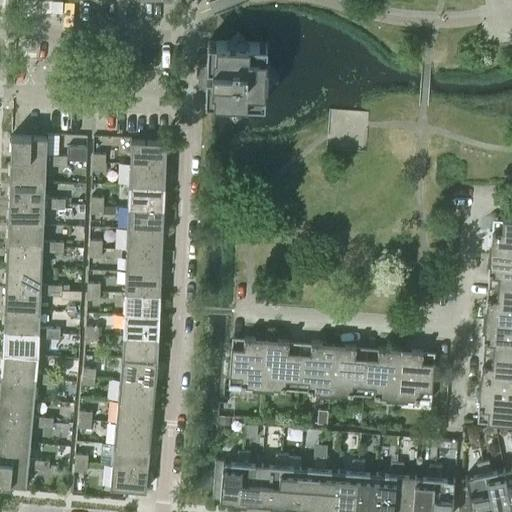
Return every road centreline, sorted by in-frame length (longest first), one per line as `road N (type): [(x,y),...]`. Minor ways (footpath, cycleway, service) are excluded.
road 1 (residential): [(161,511),(186,97),(0,92)]
road 2 (residential): [(0,31),(192,36),(193,0)]
road 3 (residential): [(250,312),(461,327)]
road 4 (residential): [(461,327),(470,199),(511,201)]
